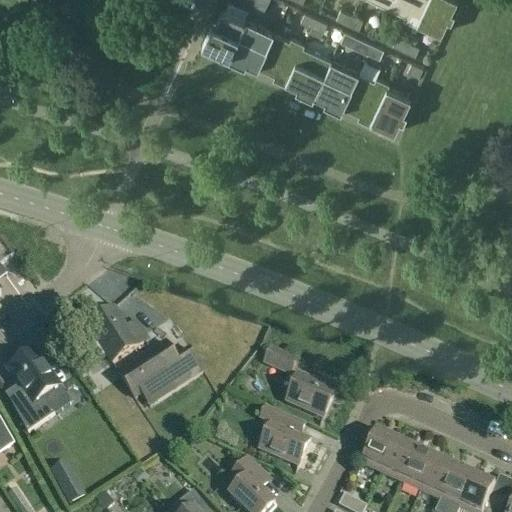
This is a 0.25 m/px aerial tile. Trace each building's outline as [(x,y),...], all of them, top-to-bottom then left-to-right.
[(370,0),(393,10),(397,0),(370,0)] [(397,0),(393,10),(406,17),(404,20),(418,26),(419,23),(430,0),(397,0)] [(430,0),(419,23),(442,34),(449,20),(452,21),(456,13),(453,11),(458,0),(430,0)] [(207,45),(230,56),(247,22),(223,10),(216,25),(213,23),(203,43),(207,45)] [(348,25),(353,16),(341,11),(337,20),(348,25)] [(313,28),(317,19),(305,14),(301,23),(313,28)] [(353,16),(348,25),(360,31),(364,21),(353,16)] [(328,24),(317,19),(313,28),(324,33),(328,24)] [(275,35),(247,22),(230,56),(229,59),(246,67),(248,64),(259,69),(275,35)] [(287,83),(304,48),(305,45),(292,39),(291,42),(275,35),(259,69),(275,77),(274,80),(286,86),(287,83)] [(405,52),(409,42),(398,37),(393,46),(405,52)] [(358,49),(369,54),(373,45),(362,40),(358,49)] [(409,42),(405,52),(416,57),(420,48),(409,42)] [(373,45),(369,54),(380,60),(385,50),(373,45)] [(332,62),(304,48),(287,83),(298,88),(297,91),(314,99),(316,96),(332,62)] [(316,96),(327,101),(325,104),(343,112),(344,109),(361,75),(332,62),(316,96)] [(408,73),(420,78),(424,69),(412,63),(408,73)] [(375,82),(361,75),(344,109),(360,116),(358,120),(371,125),(372,122),(389,88),(390,85),(377,78),(375,82)] [(412,99),(389,88),(372,122),(396,133),(401,121),(405,123),(409,114),(405,113),(412,99)] [(114,310),(88,327),(112,365),(148,342),(147,341),(138,347),(114,310)] [(182,370),(175,361),(165,345),(118,375),(135,401),(141,397),(182,370)] [(296,362),(270,350),(264,365),(290,376),(296,362)] [(182,370),(141,397),(150,411),(205,375),(190,351),(175,361),(182,370)] [(8,371),(25,395),(11,404),(28,436),(55,417),(43,400),(59,388),(34,352),(28,357),(22,356),(15,361),(14,367),(8,371)] [(298,377),(286,404),(323,420),(335,393),(298,377)] [(265,409),(265,411),(260,409),(256,417),(261,419),(260,420),(271,425),(259,451),(298,468),(310,442),(282,430),(287,419),(265,409)] [(0,446),(3,451),(14,444),(0,420),(0,446)] [(361,467),(381,476),(396,442),(376,433),(361,467)] [(416,451),(396,442),(381,476),(400,485),(416,451)] [(400,485),(420,494),(436,460),(416,451),(400,485)] [(455,469),(436,460),(420,494),(440,503),(455,469)] [(241,485),(229,498),(244,511),(269,511),(275,506),(256,487),(265,477),(247,461),(232,477),(241,485)] [(440,503),(460,511),(475,478),(455,469),(440,503)] [(495,487),(475,478),(460,511),(496,511),(502,500),(491,496),(495,487)] [(86,498),(77,481),(62,490),(71,507),(86,498)] [(181,511),(208,511),(193,493),(177,506),(181,511)] [(364,511),(367,508),(355,502),(344,496),(338,508),(346,511),(364,511)] [(511,511),(511,504),(502,500),(496,511),(511,511)]
